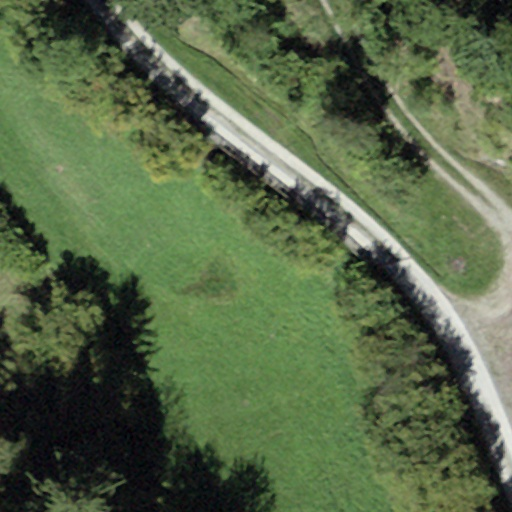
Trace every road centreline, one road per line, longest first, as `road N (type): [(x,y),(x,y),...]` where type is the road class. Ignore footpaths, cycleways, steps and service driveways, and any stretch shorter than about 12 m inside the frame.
road 1 (track): [(101,0),(122,33),(228,134),(382,248),(453,347),(511,482)]
road 2 (track): [(511,234),(396,120),(339,0)]
